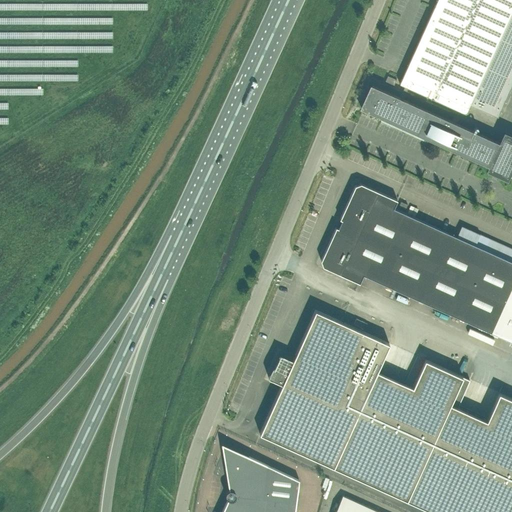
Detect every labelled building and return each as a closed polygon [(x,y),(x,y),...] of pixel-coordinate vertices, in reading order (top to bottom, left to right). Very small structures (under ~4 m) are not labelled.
[(511,82),(511,0),(436,0),(399,83),(404,86),(399,97),(372,85),(372,86),(365,102),(360,102),(362,102),(360,107),(363,107),(362,108),(361,109),(487,166),(485,171),(506,180),(508,175),(511,177),(511,136),(503,132),(498,142),(402,99),(408,88),(465,113),(469,104),(497,116),(511,82)] [(474,107),(471,113),(496,124),(499,118),(474,107)] [(362,274),(393,208),(396,200),(360,183),(354,185),(320,260),(322,266),(359,282),(362,274)] [(362,274),(490,332),(511,283),(511,261),(393,208),(362,274)] [(463,226),(460,233),(481,241),(484,235),(463,226)] [(511,283),(490,332),(511,342),(511,283)] [(388,343),(315,310),(292,360),(278,353),(278,355),(277,358),(276,360),(275,362),(274,364),(271,368),(270,371),(269,372),(268,374),(268,375),(268,378),(271,379),(281,384),(259,433),(434,511),(511,511),(511,398),(498,393),(486,420),(456,407),(469,379),(424,359),(412,387),(376,371),(388,343)] [(293,511),(298,480),(234,449),(225,468),(228,490),(227,490),(226,491),(225,492),(225,493),(225,494),(225,495),(225,496),(226,497),(226,498),(227,498),(220,511),(293,511)] [(378,511),(342,495),(334,511),(378,511)]
